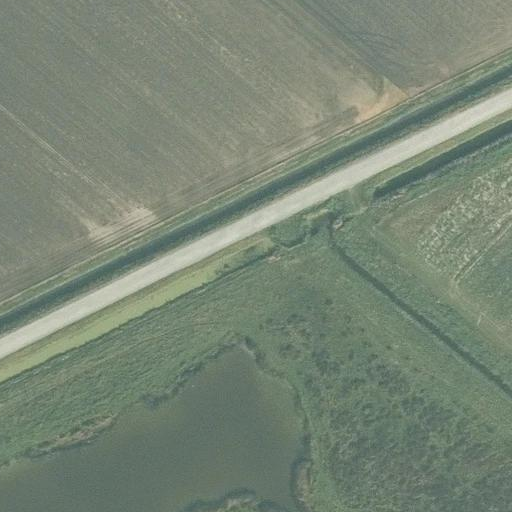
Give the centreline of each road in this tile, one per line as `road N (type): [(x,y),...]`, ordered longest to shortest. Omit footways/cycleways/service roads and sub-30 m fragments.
road 1 (unclassified): [(0,350),(511,99)]
road 2 (track): [(345,179),(363,214),(353,223),(354,239),(511,371)]
